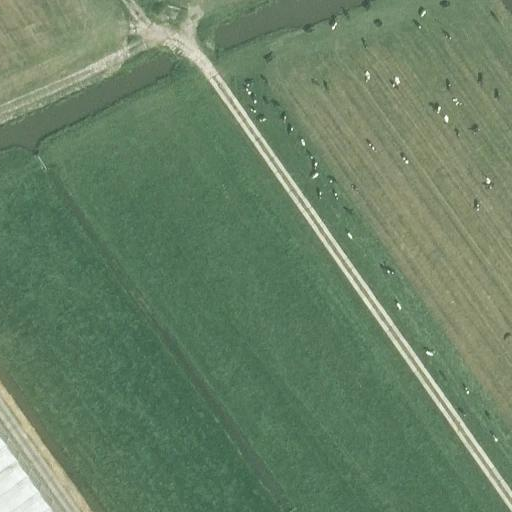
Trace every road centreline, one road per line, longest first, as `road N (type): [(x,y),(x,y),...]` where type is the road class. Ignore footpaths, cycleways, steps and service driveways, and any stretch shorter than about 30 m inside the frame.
road 1 (track): [(511,502),(202,61),(147,29),(127,0)]
road 2 (track): [(163,36),(0,109)]
road 3 (unknown): [(76,511),(0,401)]
